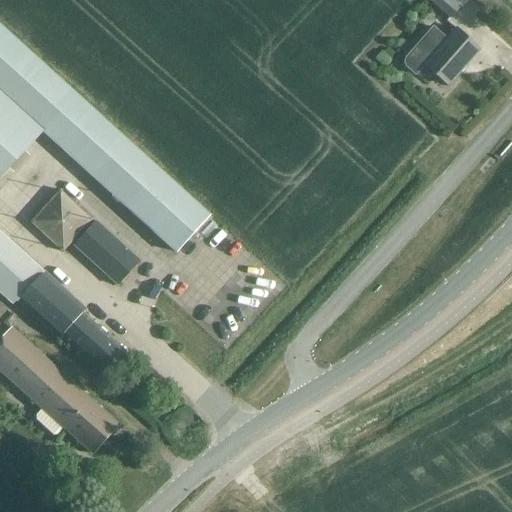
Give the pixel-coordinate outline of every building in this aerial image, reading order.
[(429,0),(449,18),(459,8),(450,0),(429,0)] [(449,34),(456,25),(445,16),(438,25),(449,34)] [(176,252),(209,216),(0,26),(0,178),(44,131),(176,252)] [(449,86),(481,50),(456,28),(425,65),(449,86)] [(63,253),(93,221),(60,191),(31,223),(63,253)] [(118,287),(140,262),(95,222),(73,246),(118,287)] [(87,309),(29,257),(0,231),(0,287),(59,340),(62,336),(105,375),(126,352),(83,314),(87,309)] [(0,371),(92,454),(118,425),(11,329),(0,340),(0,371)]
